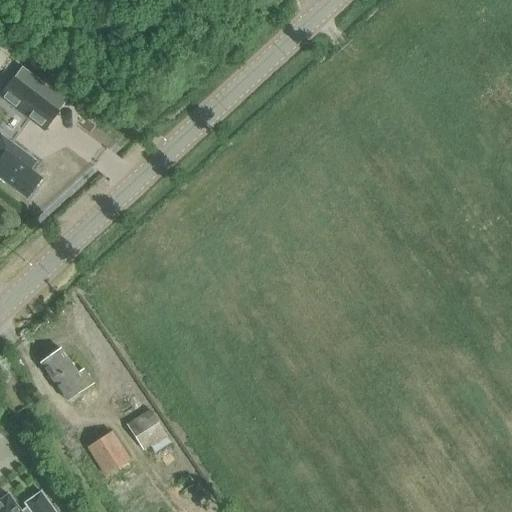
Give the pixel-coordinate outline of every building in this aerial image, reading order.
[(83,0),(100,14),(106,18),(116,6),(111,2),(108,0),(83,0)] [(0,162),(0,179),(2,181),(26,199),(41,180),(30,172),(37,162),(14,145),(0,162)] [(41,364),(67,402),(92,385),(82,371),(78,375),(60,350),(41,364)] [(151,448),(154,453),(169,444),(148,411),(126,426),(143,452),(151,448)] [(106,475),(127,462),(111,435),(89,449),(106,475)] [(0,511),(54,511),(41,493),(25,505),(27,508),(20,511),(8,496),(0,501),(0,511)]
